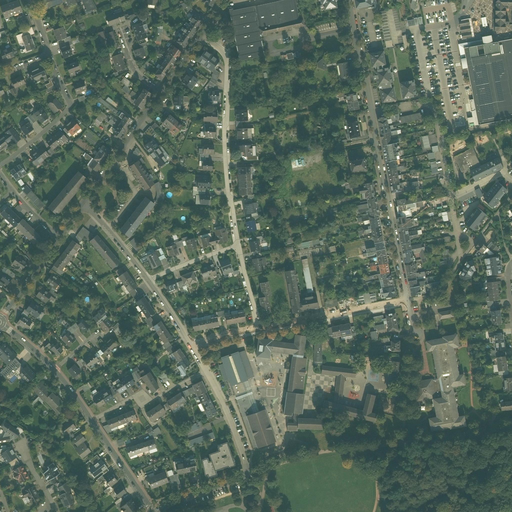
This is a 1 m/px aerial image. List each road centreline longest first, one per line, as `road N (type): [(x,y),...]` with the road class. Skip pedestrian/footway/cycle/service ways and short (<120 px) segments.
road 1 (residential): [(201,36),(227,56),(225,146),(237,245)]
road 2 (residential): [(205,371),(246,474),(152,511)]
road 3 (residential): [(371,113),(407,301)]
road 4 (residential): [(371,113),(433,108),(457,229)]
road 5 (residential): [(258,329),(407,301)]
road 6 (residential): [(50,54),(70,105),(0,165)]
road 7 (residential): [(91,421),(138,394),(147,403),(205,371)]
